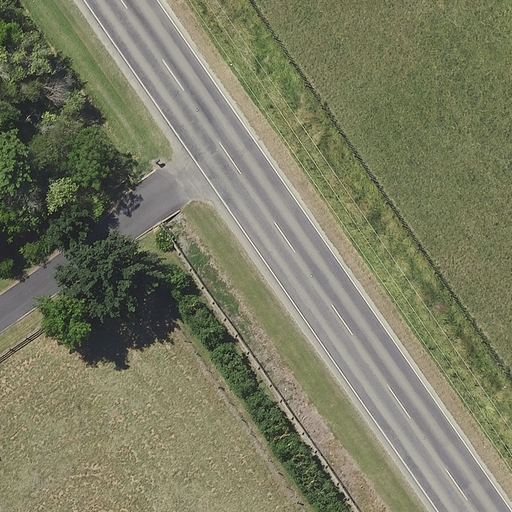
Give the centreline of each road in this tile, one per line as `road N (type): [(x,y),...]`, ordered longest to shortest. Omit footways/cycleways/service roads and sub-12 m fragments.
road 1 (secondary): [(120,0),(475,511)]
road 2 (unknown): [(0,301),(222,147)]
